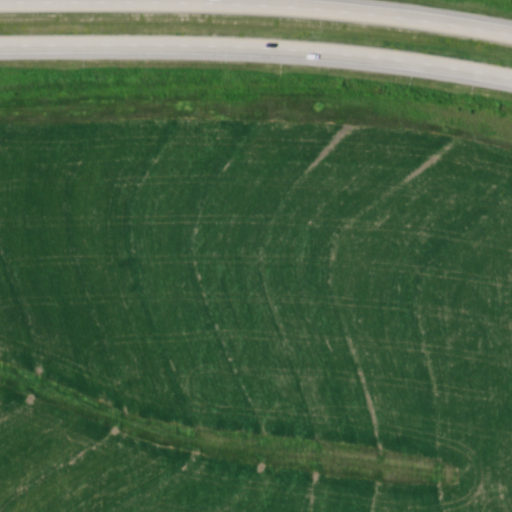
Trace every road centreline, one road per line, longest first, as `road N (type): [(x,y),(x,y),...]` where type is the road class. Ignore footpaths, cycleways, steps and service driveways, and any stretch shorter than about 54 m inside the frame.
road 1 (trunk): [(0,48),(295,52),(511,83)]
road 2 (trunk): [(511,41),(304,12),(0,6)]
